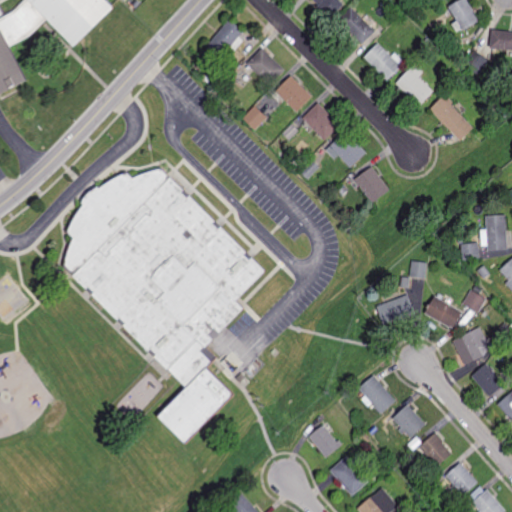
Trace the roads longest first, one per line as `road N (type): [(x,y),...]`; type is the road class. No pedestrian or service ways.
road 1 (tertiary): [(0,209),(44,174),(203,0)]
road 2 (residential): [(260,0),(415,155)]
road 3 (residential): [(420,360),(511,466)]
